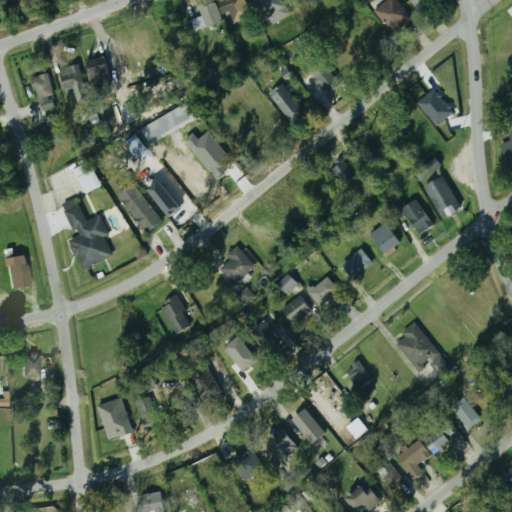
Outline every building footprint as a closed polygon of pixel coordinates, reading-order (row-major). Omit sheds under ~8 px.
[(228,25),(251,17),(245,0),(221,0),(220,1),(228,25)] [(259,0),(270,25),(290,16),(283,0),(259,0)] [(410,18),(395,0),(385,0),(372,11),(390,34),(410,18)] [(409,0),(418,11),(431,0),(409,0)] [(203,16),(192,20),(196,31),(223,21),(216,1),(199,7),(203,16)] [(86,62),(94,88),(111,83),(103,57),(86,62)] [(339,86),(324,62),(311,70),(325,94),(339,86)] [(60,68),(65,92),(83,88),(77,64),(60,68)] [(56,106),(48,73),(32,77),(40,110),(56,106)] [(299,116),(294,110),(299,105),(282,84),(269,95),(291,122),(299,116)] [(437,127),(455,113),(436,88),(418,102),(437,127)] [(196,119),(187,102),(142,129),(152,146),(196,119)] [(88,108),(90,121),(98,120),(97,107),(88,108)] [(511,136),(499,143),(508,161),(511,159),(511,136)] [(421,168),(426,176),(441,166),(435,158),(421,168)] [(343,184),(355,174),(342,159),(330,169),(343,184)] [(86,194),(102,186),(91,162),(75,169),(86,194)] [(461,209),(443,176),(424,186),(443,219),(461,209)] [(162,221),(132,184),(117,196),(148,233),(162,221)] [(70,240),(82,269),(104,260),(78,197),(62,204),(76,238),(70,240)] [(433,224),(414,199),(400,210),(419,234),(433,224)] [(385,254),(400,242),(385,222),(370,234),(385,254)] [(260,243),(277,238),(272,223),(255,228),(260,243)] [(231,261),(220,270),(234,286),(255,267),(236,246),(226,255),(231,261)] [(341,265),(352,278),(372,261),(361,248),(341,265)] [(31,285),(24,255),(5,259),(12,289),(31,285)] [(279,285),(287,293),(296,283),(289,275),(279,285)] [(339,289),(326,275),(308,293),(321,307),(339,289)] [(251,292),(244,288),(240,297),(247,301),(251,292)] [(176,335),(193,325),(176,295),(159,305),(176,335)] [(282,309),(294,324),(312,311),(300,295),(282,309)] [(274,333),(267,320),(250,329),(257,343),(274,333)] [(401,333),(405,338),(397,344),(419,371),(440,353),(414,322),(401,333)] [(232,375),(255,366),(250,351),(226,360),(232,375)] [(38,377),(38,354),(22,354),(22,377),(38,377)] [(345,372),(356,387),(370,376),(359,362),(345,372)] [(190,383),(207,402),(222,388),(205,370),(190,383)] [(511,372),(503,379),(511,391),(511,372)] [(135,399),(147,427),(160,422),(147,394),(135,399)] [(98,406),(110,440),(134,431),(122,397),(98,406)] [(481,420),(464,397),(451,407),(468,430),(481,420)] [(292,420),(314,444),(326,433),(304,409),(292,420)] [(455,436),(445,424),(424,441),(433,453),(455,436)] [(298,448),(280,425),(263,439),(282,461),(298,448)] [(422,473),(417,465),(429,455),(418,441),(396,458),(413,480),(422,473)] [(244,481),(264,468),(252,448),(231,461),(244,481)] [(378,472),(385,482),(397,474),(390,464),(378,472)] [(395,470),(384,478),(394,492),(405,483),(395,470)] [(281,481),(288,493),(305,484),(297,471),(281,481)] [(368,511),(381,501),(366,483),(345,501),(354,511),(368,511)] [(168,511),(163,490),(138,497),(141,511),(168,511)]
